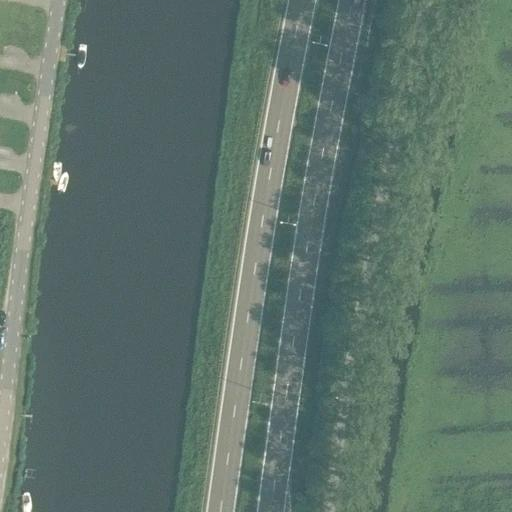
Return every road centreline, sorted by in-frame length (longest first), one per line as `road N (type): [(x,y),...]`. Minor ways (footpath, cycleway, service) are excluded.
road 1 (trunk): [(269,511),(352,0)]
road 2 (trunk): [(302,0),(219,511)]
road 3 (unclassified): [(0,467),(60,0)]
